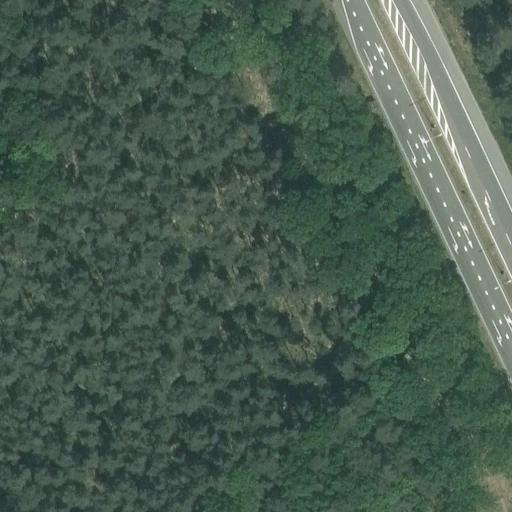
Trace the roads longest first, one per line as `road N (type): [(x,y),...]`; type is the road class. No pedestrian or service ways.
road 1 (motorway): [(354,0),(511,333)]
road 2 (motorway): [(511,240),(397,0)]
